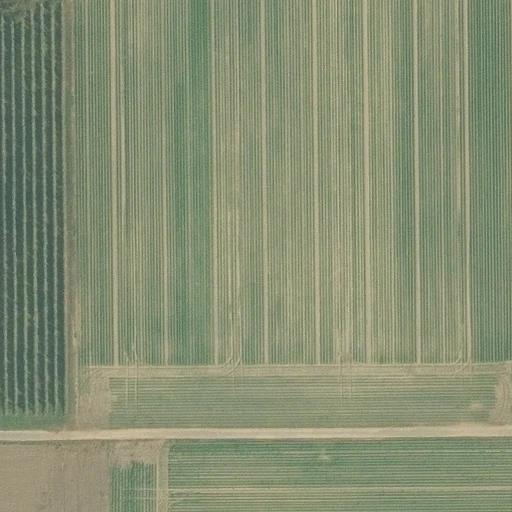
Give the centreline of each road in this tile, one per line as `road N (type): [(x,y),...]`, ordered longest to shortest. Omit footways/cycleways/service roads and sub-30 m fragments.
road 1 (track): [(0,438),(511,431)]
road 2 (track): [(73,0),(74,437)]
